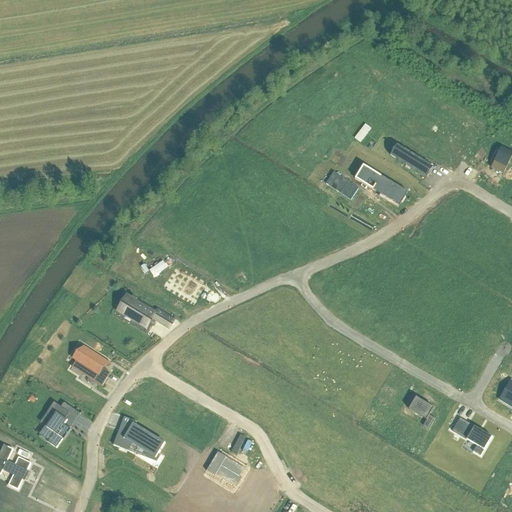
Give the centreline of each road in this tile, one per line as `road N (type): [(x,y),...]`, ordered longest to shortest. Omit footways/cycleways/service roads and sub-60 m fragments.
road 1 (track): [(511,86),(380,7),(360,18),(233,108),(138,200),(61,293),(0,393)]
road 2 (residential): [(141,365),(258,435),(288,493),(319,511)]
road 3 (residential): [(469,404),(325,322),(293,276)]
road 4 (residential): [(451,178),(383,237),(293,276)]
road 5 (residential): [(293,276),(192,322),(141,365)]
road 6 (track): [(363,47),(385,37),(511,113)]
road 7 (residential): [(141,365),(95,433),(77,511)]
